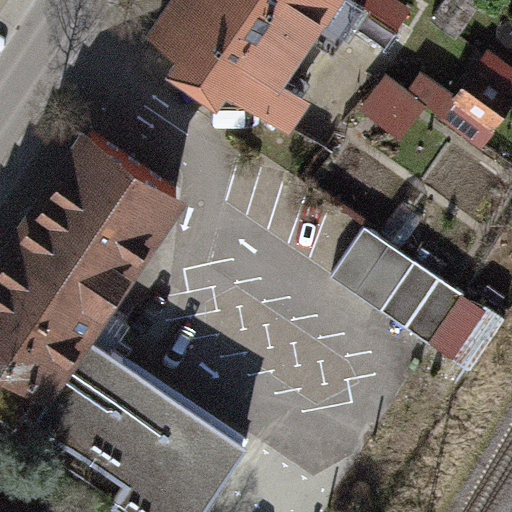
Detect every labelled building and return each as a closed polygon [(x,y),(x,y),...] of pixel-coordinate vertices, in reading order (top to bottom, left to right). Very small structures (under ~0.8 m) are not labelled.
[(390,1),(388,0),(182,0),(158,34),(300,131),(390,1)] [(417,60),(376,112),(406,136),(432,104),(485,147),(511,113),(511,112),(473,82),(462,96),(417,60)] [(214,184),(104,116),(0,282),(0,343),(82,395),(214,184)] [(473,293),(420,259),(385,313),(437,347),(473,293)] [(0,511),(76,511),(77,511),(16,476),(30,453),(0,435),(0,511)]
